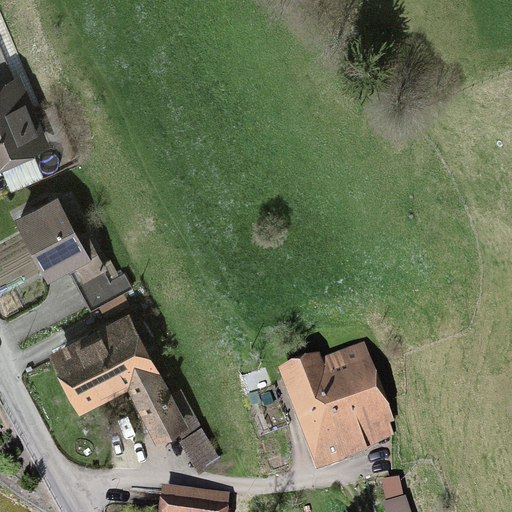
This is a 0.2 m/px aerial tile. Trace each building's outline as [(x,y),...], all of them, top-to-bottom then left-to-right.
[(0,156),(36,142),(49,173),(79,160),(56,105),(38,112),(35,106),(39,104),(0,12),(0,156)] [(92,309),(100,305),(125,292),(125,291),(133,287),(126,273),(112,281),(104,266),(105,266),(89,235),(80,240),(58,198),(22,217),(50,271),(68,262),(92,309)] [(131,304),(125,292),(100,305),(107,317),(131,304)] [(129,374),(152,363),(163,357),(153,338),(152,339),(146,326),(136,331),(127,314),(109,323),(112,329),(63,354),(85,397),(129,374)] [(378,387),(362,347),(291,375),(307,420),(308,420),(379,393),(376,387),(378,387)] [(201,469),(219,459),(202,429),(182,391),(170,397),(152,363),(129,374),(160,433),(176,424),(201,469)] [(367,449),(366,447),(394,436),(379,393),(308,420),(325,465),(348,456),(342,443),(360,435),(365,449),(367,449)] [(30,499),(44,490),(14,439),(4,445),(1,440),(0,440),(0,470),(5,479),(30,499)] [(221,511),(223,500),(170,494),(168,511),(221,511)]
